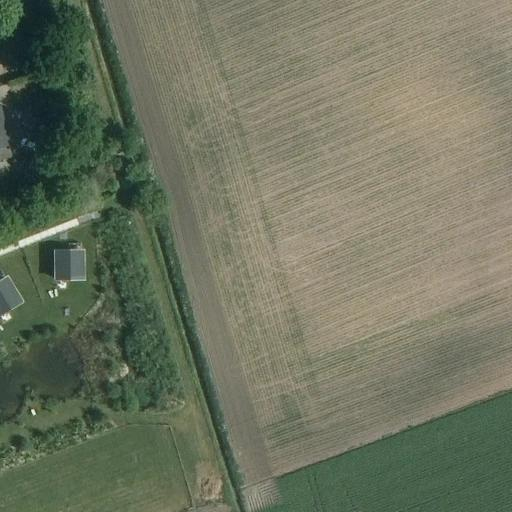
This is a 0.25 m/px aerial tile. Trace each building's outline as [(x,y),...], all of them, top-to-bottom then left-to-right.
[(0,162),(11,159),(7,146),(0,119),(0,162)] [(27,169),(46,180),(53,169),(33,158),(27,169)] [(81,254),(55,255),(56,282),(81,281),(81,254)] [(7,281),(0,285),(0,316),(21,304),(7,281)] [(139,472),(149,448),(123,437),(113,461),(139,472)] [(50,474),(51,500),(80,500),(80,473),(50,474)] [(0,485),(0,511),(12,511),(9,485),(0,485)]
